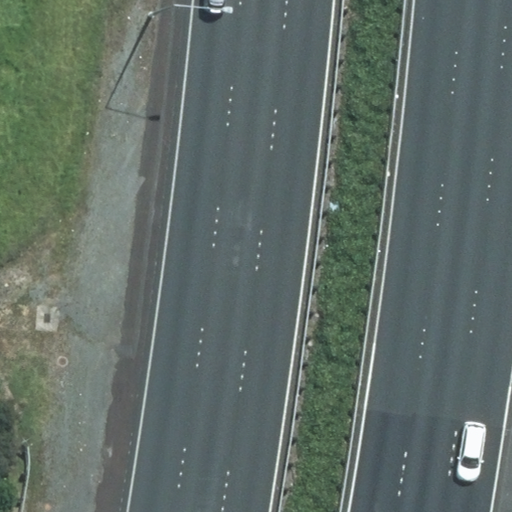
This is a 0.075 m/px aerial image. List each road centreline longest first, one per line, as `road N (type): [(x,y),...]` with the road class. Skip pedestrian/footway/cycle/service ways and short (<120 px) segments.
road 1 (motorway): [(458,0),(440,214),(395,511)]
road 2 (motorway): [(226,511),(282,0)]
